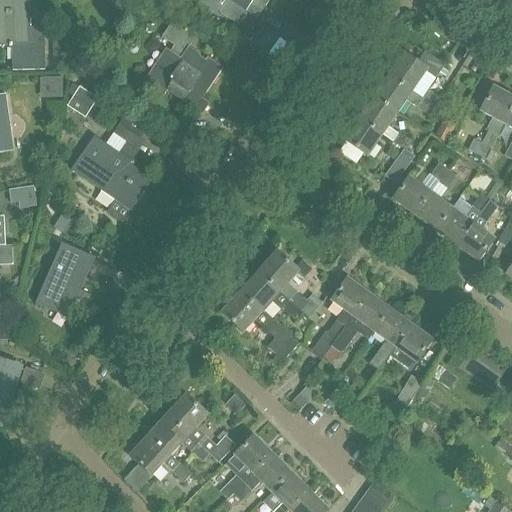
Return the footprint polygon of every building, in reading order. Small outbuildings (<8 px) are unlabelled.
[(0,0),(0,45),(11,45),(12,70),(44,69),(43,42),(30,42),(29,0),(0,0)] [(263,9),(269,0),(227,0),(219,12),(239,26),(248,12),(257,18),(263,9)] [(166,92),(194,111),(202,100),(223,68),(208,58),(199,70),(183,58),(195,39),(172,23),(162,38),(174,46),(171,51),(169,53),(165,50),(140,87),(161,100),(166,92)] [(53,65),(65,65),(64,54),(60,54),(60,43),(53,43),(53,65)] [(404,54),(388,78),(411,94),(419,83),(426,72),(436,78),(445,65),(425,51),(418,63),(404,54)] [(81,77),(103,92),(111,80),(89,66),(81,77)] [(411,94),(388,78),(374,99),(397,115),(406,101),(416,108),(421,101),(411,94)] [(67,107),(85,118),(98,99),(79,87),(67,107)] [(485,160),(504,125),(511,109),(511,97),(493,88),(480,113),(492,119),(487,129),(489,130),(487,134),(481,144),(474,140),(468,151),(485,160)] [(440,100),(427,91),(421,101),(434,109),(440,100)] [(0,153),(14,152),(6,95),(0,95),(0,153)] [(359,121),(382,137),(397,115),(374,99),(359,121)] [(433,138),(445,145),(455,126),(444,119),(433,138)] [(342,154),(355,162),(359,161),(363,154),(368,157),(382,137),(359,121),(345,141),(346,143),(341,150),(342,154)] [(72,171),(131,211),(152,179),(130,164),(146,141),(120,123),(112,135),(124,144),(118,153),(94,137),(72,171)] [(393,142),(404,150),(406,152),(407,151),(412,142),(399,133),(393,142)] [(406,152),(404,150),(384,177),(395,184),(415,157),(407,151),(406,152)] [(439,164),(429,178),(438,184),(448,171),(439,164)] [(448,171),(438,184),(447,190),(456,177),(448,171)] [(394,202),(415,217),(431,194),(422,188),(410,180),(394,202)] [(18,204),(19,209),(36,207),(33,187),(9,190),(11,204),(18,204)] [(415,217),(436,232),(452,210),(439,201),(431,194),(415,217)] [(436,232),(457,247),(490,201),(481,195),(464,219),(452,210),(436,232)] [(457,247),(478,263),(494,241),(482,232),(499,207),(490,201),(457,247)] [(12,246),(6,246),(5,215),(0,215),(0,293),(1,293),(0,275),(0,263),(12,264),(12,246)] [(497,242),(507,248),(511,238),(511,222),(509,221),(497,242)] [(37,302),(68,316),(94,258),(62,244),(37,302)] [(278,253),(258,273),(281,294),(289,302),(301,312),(315,325),(324,313),(318,309),(322,303),(313,295),(307,302),(297,294),(297,293),(289,286),(300,274),(278,253)] [(262,315),(263,313),(274,302),(281,294),(258,273),(240,293),(262,315)] [(332,347),(368,296),(348,281),(331,303),(343,312),(328,333),(326,332),(311,354),(322,361),(332,347)] [(270,364),(276,369),(298,345),(263,313),(262,315),(240,293),(221,314),(243,335),(255,322),(275,339),(267,348),(276,356),(270,364)] [(372,334),(389,311),(368,296),(332,347),(341,353),(355,333),(366,341),(372,333),(372,334)] [(289,302),(282,309),(294,319),(301,312),(289,302)] [(379,371),(389,357),(394,350),(404,337),(411,327),(389,311),(372,334),(385,343),(370,364),(379,371)] [(394,350),(389,357),(409,372),(431,342),(424,337),(411,327),(404,337),(394,350)] [(0,424),(2,425),(22,366),(0,358),(0,424)] [(506,371),(495,364),(482,384),(492,391),(506,371)] [(449,389),(456,379),(446,372),(439,382),(449,389)] [(394,405),(405,412),(423,383),(411,376),(394,405)] [(290,403),(298,411),(310,399),(309,391),(304,387),(290,403)] [(324,403),(344,415),(334,394),(324,403)] [(186,396),(168,416),(210,455),(209,455),(219,464),(235,446),(225,437),(219,443),(216,446),(197,429),(208,417),(186,396)] [(149,436),(172,457),(182,445),(202,463),(209,455),(210,455),(168,416),(149,436)] [(219,443),(225,437),(226,435),(223,432),(216,440),(219,443)] [(140,464),(153,477),(172,457),(149,436),(131,456),(140,464)] [(235,497),(274,458),(255,439),(235,458),(243,467),(235,476),(236,476),(225,487),(227,489),(233,495),(235,497)] [(260,484),(272,495),(291,475),(274,458),(235,497),(241,502),(260,484)] [(171,472),(184,484),(192,475),(178,463),(171,472)] [(138,494),(153,477),(140,464),(124,481),(138,494)] [(273,511),(292,511),(310,494),(291,475),(272,495),(281,505),(273,511)] [(367,492),(386,506),(394,496),(375,481),(367,492)] [(361,500),(376,511),(382,511),(386,506),(367,492),(361,500)] [(310,494),(292,511),(327,511),(328,511),(310,494)] [(504,511),(507,510),(490,497),(484,505),(489,509),(487,511),(504,511)] [(354,509),(358,511),(376,511),(361,500),(354,509)]
